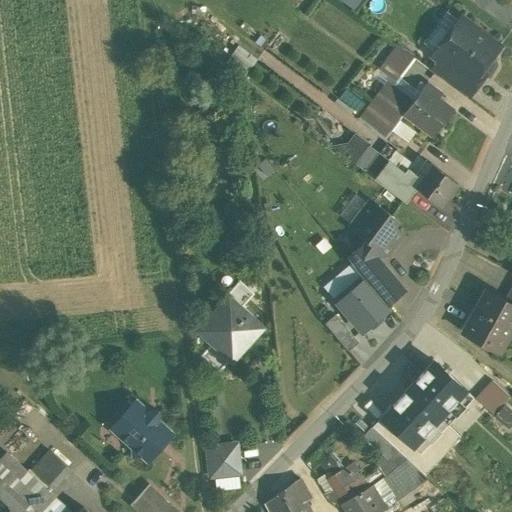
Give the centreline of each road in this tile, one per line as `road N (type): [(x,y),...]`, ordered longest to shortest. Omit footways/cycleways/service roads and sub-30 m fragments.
road 1 (residential): [(238,511),(410,335),(511,110)]
road 2 (track): [(200,482),(145,0)]
